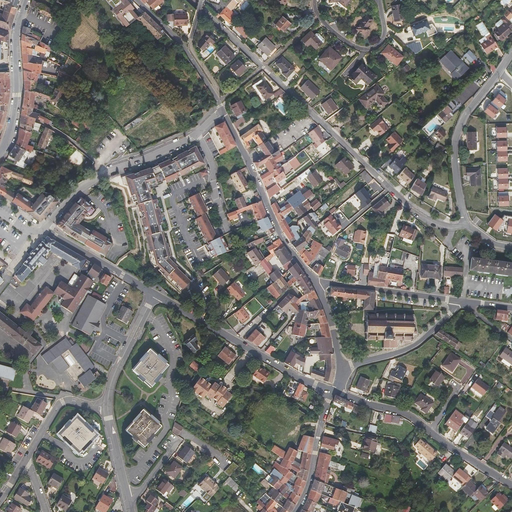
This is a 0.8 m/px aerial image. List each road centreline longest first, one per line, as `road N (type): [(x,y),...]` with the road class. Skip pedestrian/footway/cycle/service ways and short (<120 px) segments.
road 1 (residential): [(467,225),(442,224),(402,200),(193,0)]
road 2 (residential): [(222,110),(191,137),(84,185),(50,220)]
road 3 (tertiary): [(155,293),(330,390)]
road 4 (tertiary): [(317,283),(279,232),(222,110)]
road 5 (residential): [(338,392),(406,414),(511,483)]
road 6 (residential): [(497,70),(456,140),(467,225)]
road 7 (tertiary): [(25,0),(14,41),(13,114),(0,153)]
road 8 (tertiary): [(461,301),(317,283)]
road 9 (tertiary): [(341,367),(405,350),(461,301)]
road 10 (residential): [(330,390),(294,511)]
road 11 (residential): [(155,293),(116,368),(106,407)]
road 12 (tertiary): [(50,234),(155,293)]
